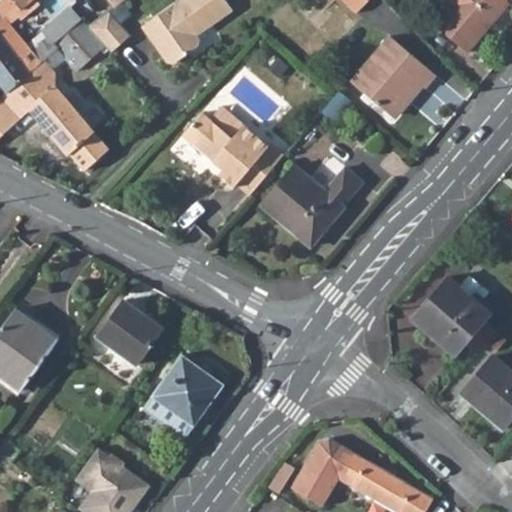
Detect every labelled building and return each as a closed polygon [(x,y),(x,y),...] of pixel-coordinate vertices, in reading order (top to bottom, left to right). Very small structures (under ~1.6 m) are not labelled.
[(0,0),(0,11),(3,15),(17,5),(19,8),(28,0),(0,0)] [(109,0),(114,8),(125,0),(109,0)] [(220,0),(183,0),(143,28),(153,42),(155,39),(159,44),(158,49),(167,64),(174,65),(195,51),(196,44),(193,40),(231,14),(220,0)] [(341,0),(356,14),(369,0),(341,0)] [(450,0),(452,2),(436,22),(469,49),(491,23),(486,19),(501,0),(450,0)] [(501,0),(486,19),(491,23),(509,0),(501,0)] [(0,82),(5,89),(7,90),(61,42),(84,22),(69,6),(34,37),(26,43),(18,34),(12,40),(7,34),(3,37),(0,33),(0,82)] [(105,45),(111,51),(129,35),(110,11),(88,27),(101,41),(105,45)] [(0,93),(0,132),(28,108),(66,153),(68,152),(84,169),(107,149),(53,85),(55,73),(51,67),(64,57),(75,70),(105,45),(101,41),(88,27),(84,22),(61,42),(7,90),(5,89),(0,93)] [(390,38),(352,83),(392,115),(420,81),(425,86),(435,74),(390,38)] [(339,91),(321,111),(334,122),(353,102),(339,91)] [(240,185),(251,194),(284,154),(272,144),(271,145),(246,126),(234,138),(204,113),(184,136),(216,163),(218,160),(226,167),(220,174),(237,188),(240,185)] [(296,163),(262,204),(279,218),(281,216),(314,243),(345,205),(344,203),(364,179),(346,165),(327,189),(296,163)] [(468,276),(458,286),(476,303),(486,292),(468,276)] [(476,303),(458,286),(447,277),(412,319),(434,338),(436,337),(455,353),(489,313),(476,303)] [(123,301),(97,337),(135,365),(161,329),(123,301)] [(14,311),(0,330),(0,376),(21,391),(54,345),(33,330),(35,327),(14,311)] [(511,371),(492,355),(461,393),(486,415),(487,413),(502,426),(511,413),(511,371)] [(181,358),(146,406),(187,435),(222,387),(181,358)] [(31,425),(52,438),(69,412),(48,398),(31,425)] [(337,444),(323,470),(362,493),(394,511),(424,511),(432,499),(337,444)] [(77,508),(82,511),(113,511),(121,501),(132,508),(148,485),(122,466),(124,463),(110,454),(108,457),(97,449),(74,481),(89,492),(77,508)]
